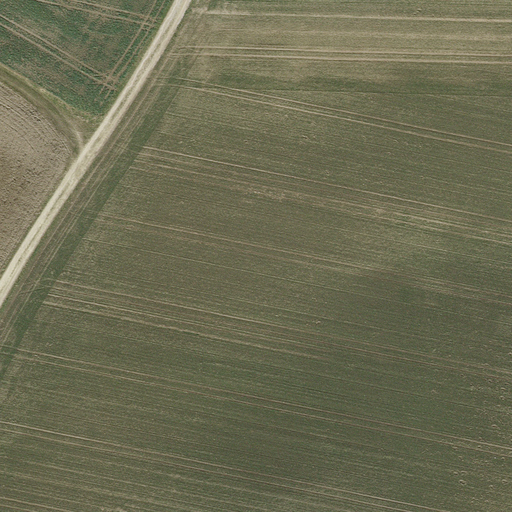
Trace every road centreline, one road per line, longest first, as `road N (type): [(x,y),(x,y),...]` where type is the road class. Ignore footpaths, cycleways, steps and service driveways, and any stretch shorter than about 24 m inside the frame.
road 1 (track): [(0,305),(180,0)]
road 2 (track): [(0,71),(44,95),(92,160)]
